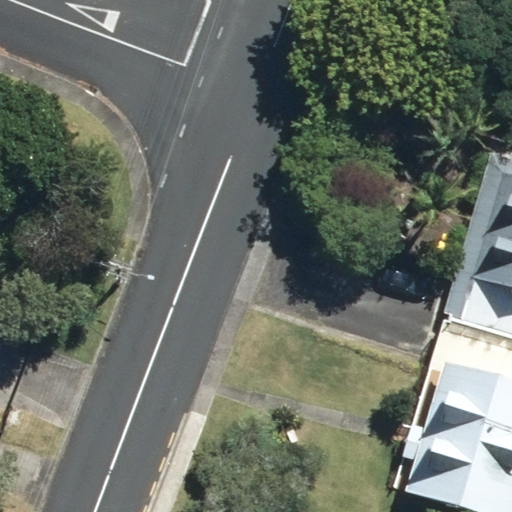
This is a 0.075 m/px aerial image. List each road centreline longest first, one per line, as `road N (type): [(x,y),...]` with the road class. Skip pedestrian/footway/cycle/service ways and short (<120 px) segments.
road 1 (tertiary): [(102,511),(254,90)]
road 2 (residential): [(254,90),(18,0)]
